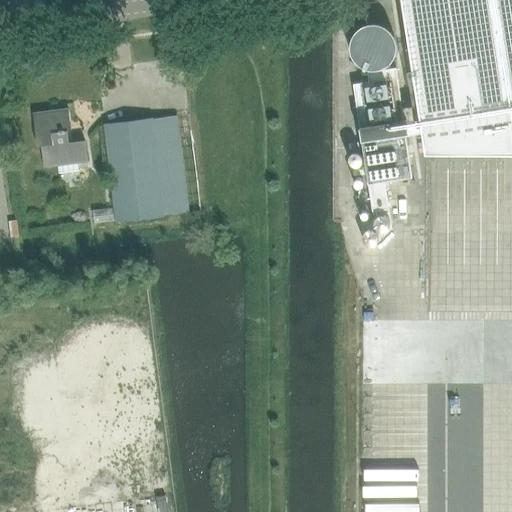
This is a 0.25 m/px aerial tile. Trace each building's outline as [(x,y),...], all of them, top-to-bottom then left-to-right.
[(511,0),(388,0),(412,158),(511,158),(511,0)] [(411,175),(395,67),(366,72),(368,81),(355,84),(366,182),(411,175)] [(72,129),(72,128),(69,108),(34,112),(38,146),(42,145),(45,167),(58,165),(58,172),(79,169),(78,162),(88,161),(85,139),(69,141),(68,130),(72,129)] [(93,210),(95,222),(116,219),(116,221),(167,215),(166,214),(200,210),(188,114),(154,119),(154,117),(103,123),(114,207),(93,210)] [(444,169),(444,180),(499,180),(499,168),(444,169)] [(454,308),(495,270),(487,261),(446,299),(454,308)] [(454,332),(495,294),(486,284),(445,323),(454,332)] [(480,310),(444,351),(455,361),(437,382),(459,402),(494,363),(483,354),(490,346),(477,335),(491,319),(480,310)] [(437,443),(478,406),(470,397),(429,435),(437,443)] [(468,439),(471,436),(461,426),(422,468),(444,488),(479,450),(468,439)]
